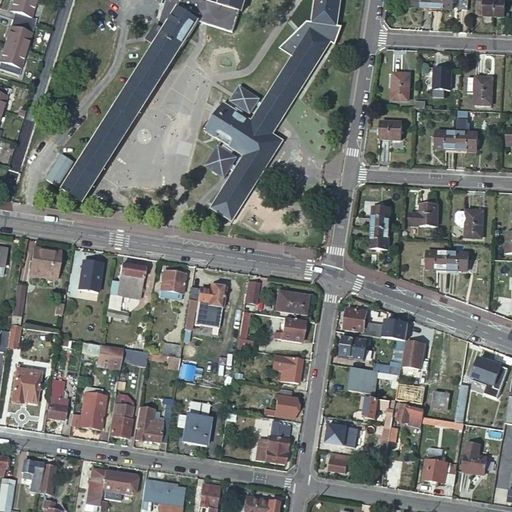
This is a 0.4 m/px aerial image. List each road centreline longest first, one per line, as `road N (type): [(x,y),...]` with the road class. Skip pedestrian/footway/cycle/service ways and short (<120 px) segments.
road 1 (tertiary): [(334,273),(0,219)]
road 2 (residential): [(300,485),(0,437)]
road 3 (residential): [(334,273),(300,485)]
road 4 (tertiary): [(511,339),(334,273)]
road 5 (residential): [(469,511),(300,485)]
road 6 (residential): [(348,172),(511,181)]
road 7 (residential): [(364,37),(511,45)]
road 8 (residential): [(348,172),(364,37)]
